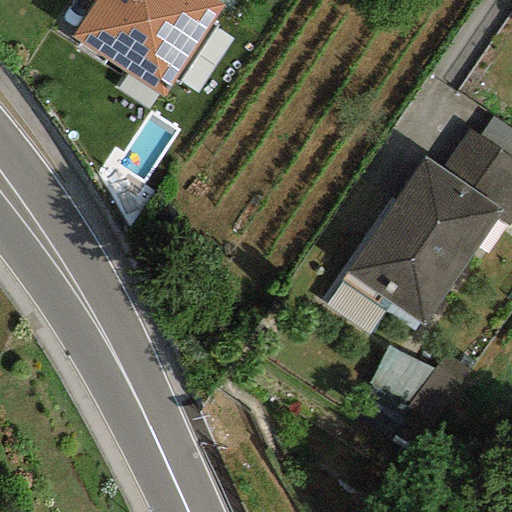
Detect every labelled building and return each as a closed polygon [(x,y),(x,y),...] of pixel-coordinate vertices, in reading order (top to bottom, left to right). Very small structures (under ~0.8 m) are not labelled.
[(94,0),(70,37),(161,98),(221,7),(210,0),(94,0)] [(511,131),(491,117),(477,135),(511,159),(511,131)] [(467,129),(440,168),(501,210),(494,219),(506,227),(511,217),(511,159),(477,135),(467,129)] [(440,168),(423,157),(344,271),(422,324),(494,219),(501,210),(440,168)] [(428,431),(454,372),(388,342),(361,402),(428,431)]
